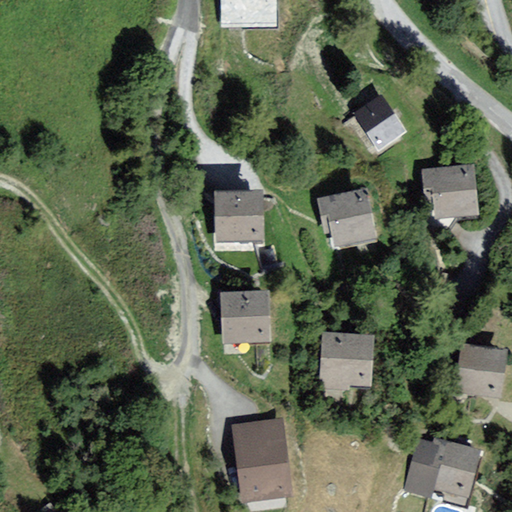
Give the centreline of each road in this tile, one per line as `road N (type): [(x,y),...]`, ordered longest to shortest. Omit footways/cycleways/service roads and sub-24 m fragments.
road 1 (track): [(191,6),(158,90),(150,157),(176,227),(192,306),(187,360),(174,379),(151,374),(107,290),(22,188),(0,179)]
road 2 (unclassified): [(375,0),(451,88),(511,125)]
road 3 (track): [(174,379),(190,511)]
